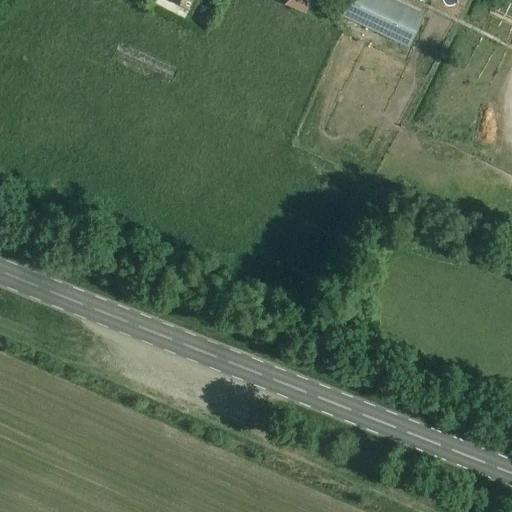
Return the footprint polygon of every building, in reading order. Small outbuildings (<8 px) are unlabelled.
[(275,23),(283,2),(278,0),(262,0),(256,16),(275,23)] [(282,0),(305,10),(309,0),(282,0)] [(394,0),(349,0),(343,15),(410,46),(425,14),(394,0)] [(485,107),(511,116),(511,103),(489,95),(485,107)] [(442,225),(436,241),(449,246),(456,230),(442,225)]
